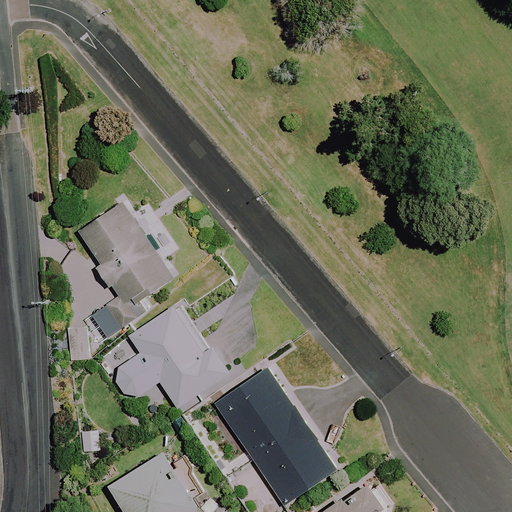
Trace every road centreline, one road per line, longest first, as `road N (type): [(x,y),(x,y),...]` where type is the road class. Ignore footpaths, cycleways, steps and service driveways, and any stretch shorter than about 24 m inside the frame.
road 1 (residential): [(0,5),(58,10),(79,21),(502,511)]
road 2 (residential): [(26,511),(0,151)]
